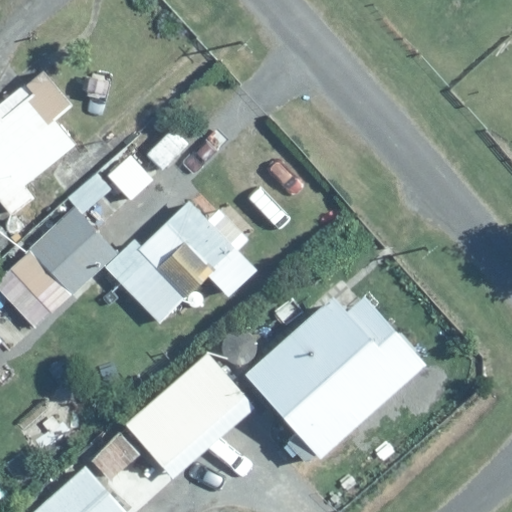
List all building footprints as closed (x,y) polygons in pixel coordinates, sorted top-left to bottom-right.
[(55,112),(72,98),(41,62),(0,97),(0,200),(10,212),(35,190),(26,180),(77,137),(55,112)] [(71,294),(103,263),(121,283),(135,270),(150,285),(163,273),(185,297),(207,276),(224,295),(245,275),(226,255),(237,244),(190,195),(140,242),(132,234),(118,247),(69,196),(21,241),(71,294)] [(351,273),(243,368),(316,451),(424,357),(351,273)] [(207,344),(123,419),(162,463),(246,388),(207,344)] [(39,484),(49,496),(30,511),(129,511),(88,463),(84,466),(73,454),(39,484)]
